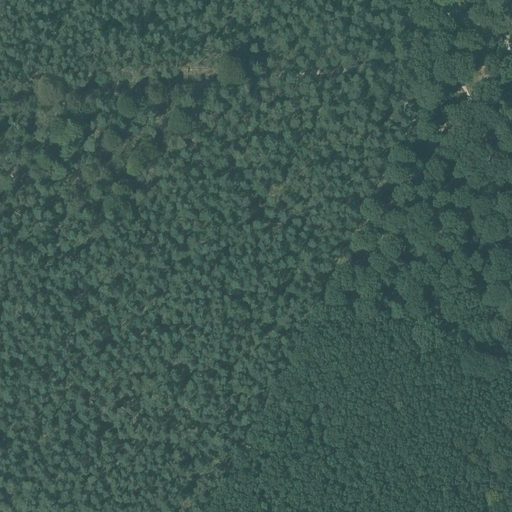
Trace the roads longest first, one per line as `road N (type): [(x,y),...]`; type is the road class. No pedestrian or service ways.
road 1 (track): [(0,404),(33,430),(379,494),(434,511)]
road 2 (track): [(0,105),(444,60)]
